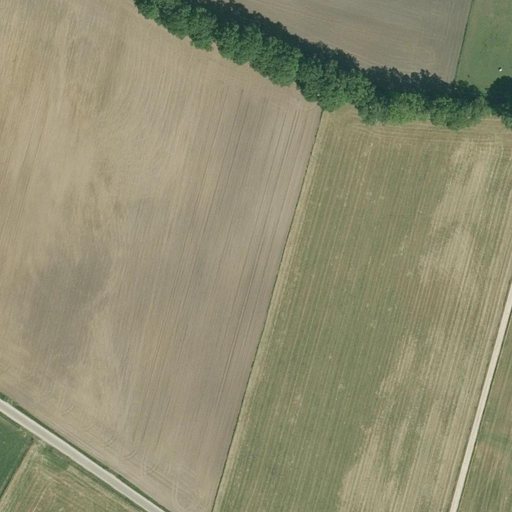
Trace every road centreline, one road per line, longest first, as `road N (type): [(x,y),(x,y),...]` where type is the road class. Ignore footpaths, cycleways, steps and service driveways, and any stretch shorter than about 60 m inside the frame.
road 1 (track): [(511,102),(363,91),(163,0)]
road 2 (unclassified): [(0,409),(155,511)]
